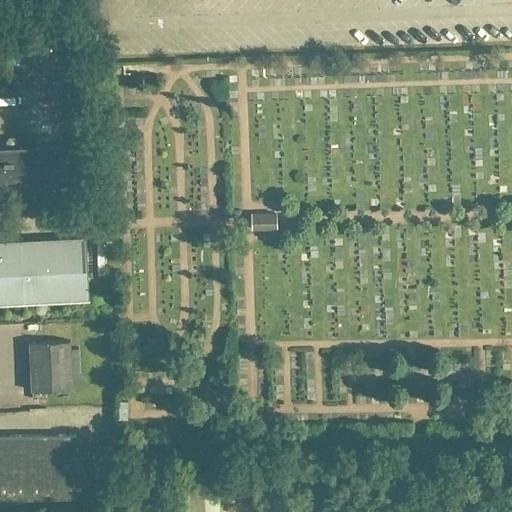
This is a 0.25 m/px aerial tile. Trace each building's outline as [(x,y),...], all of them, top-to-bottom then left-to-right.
[(38,133),(56,133),(56,114),(38,114),(38,133)] [(0,192),(71,189),(69,148),(0,151),(0,192)] [(275,231),(275,216),(251,216),(252,232),(275,231)] [(0,304),(88,300),(85,240),(0,244),(0,304)] [(0,336),(20,336),(20,323),(0,323),(0,336)] [(81,389),(79,350),(70,350),(70,343),(28,345),(30,393),(72,391),(72,389),(81,389)] [(0,499),(75,499),(74,436),(0,436),(0,499)] [(169,511),(170,479),(126,480),(126,511),(169,511)] [(219,511),(220,479),(174,479),(174,511),(219,511)] [(229,487),(229,511),(243,511),(243,487),(229,487)]
